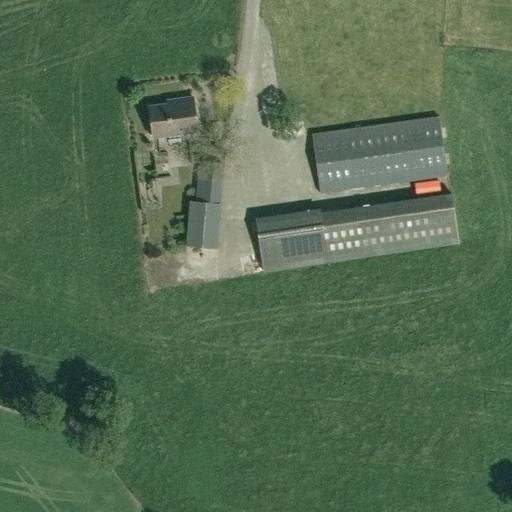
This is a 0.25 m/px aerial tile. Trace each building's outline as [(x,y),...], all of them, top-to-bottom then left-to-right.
[(153,136),(199,130),(194,96),(177,98),(177,102),(149,106),(153,136)] [(320,193),(447,176),(439,117),(312,134),(320,193)] [(458,243),(456,225),(452,194),(388,203),(394,251),(458,243)] [(394,251),(388,203),(351,208),(357,256),(394,251)] [(208,220),(206,245),(226,247),(227,222),(208,220)]
